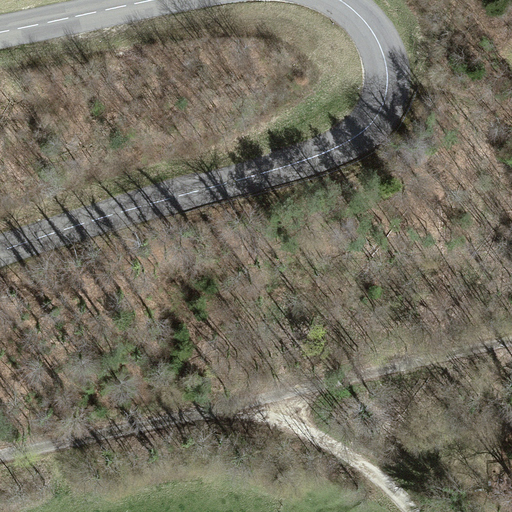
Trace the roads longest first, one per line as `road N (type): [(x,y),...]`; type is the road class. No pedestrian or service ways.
road 1 (secondary): [(339,0),(373,33),(385,64),(381,106),(362,130),(310,157),(0,250)]
road 2 (track): [(511,345),(0,455)]
road 3 (track): [(237,406),(376,478),(404,511)]
road 4 (secondary): [(0,31),(148,0)]
